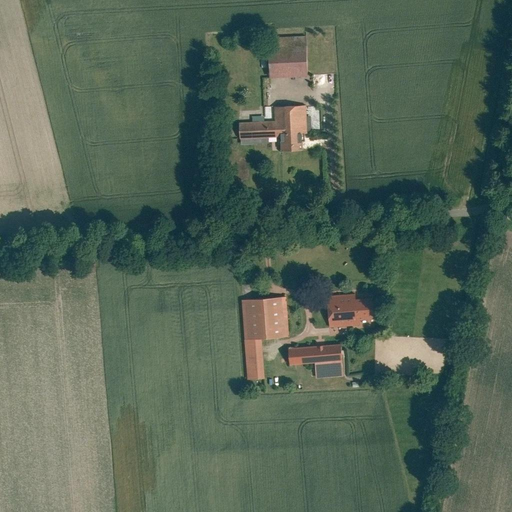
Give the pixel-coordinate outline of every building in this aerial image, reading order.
[(268,41),(269,79),(306,77),(304,39),(268,41)] [(238,117),(239,147),(269,146),(269,139),(276,139),(276,151),(305,151),(304,107),(273,107),(273,122),(260,122),(259,117),(238,117)] [(327,297),(329,329),(375,327),(373,302),(356,302),(355,296),(327,297)] [(242,301),(245,342),(264,341),(289,339),(287,298),(242,301)] [(264,341),(245,342),(247,382),(267,381),(264,341)] [(291,367),(315,366),(316,380),(344,378),(341,345),(289,349),(291,367)]
